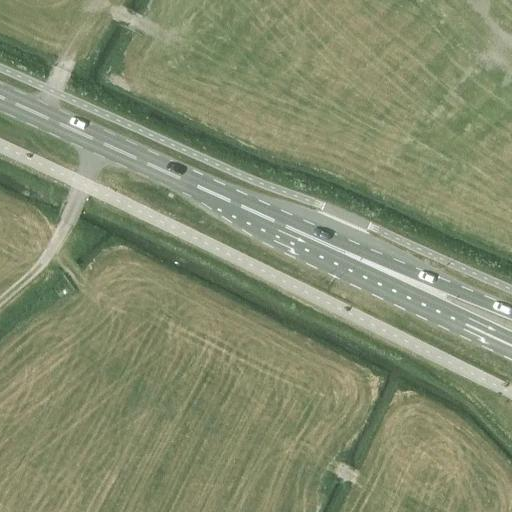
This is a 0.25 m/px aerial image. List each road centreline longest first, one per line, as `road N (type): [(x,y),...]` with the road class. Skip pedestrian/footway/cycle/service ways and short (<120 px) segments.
road 1 (primary): [(361,258),(100,142)]
road 2 (primary): [(361,258),(511,338)]
road 3 (primary): [(511,313),(361,258)]
